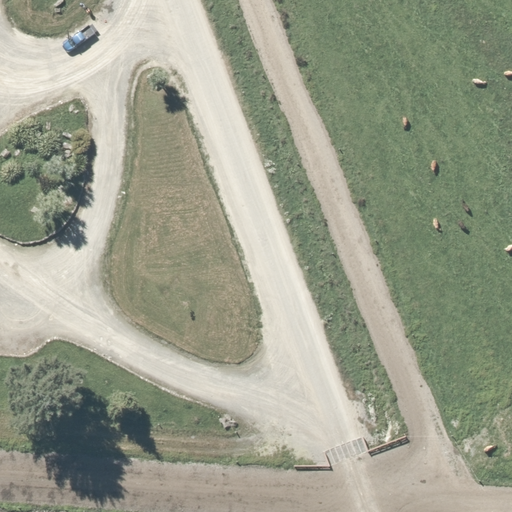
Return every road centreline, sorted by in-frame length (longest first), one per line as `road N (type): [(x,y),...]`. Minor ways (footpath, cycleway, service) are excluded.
road 1 (track): [(263,0),(466,511)]
road 2 (unclassified): [(377,511),(181,0)]
